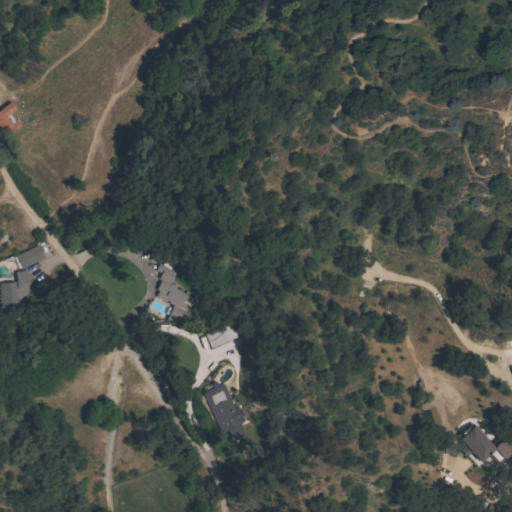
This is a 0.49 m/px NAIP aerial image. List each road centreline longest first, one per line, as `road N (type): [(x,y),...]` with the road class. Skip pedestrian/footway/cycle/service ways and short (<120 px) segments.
road 1 (track): [(229,511),(219,478),(0,163)]
road 2 (track): [(101,0),(96,23),(0,100)]
